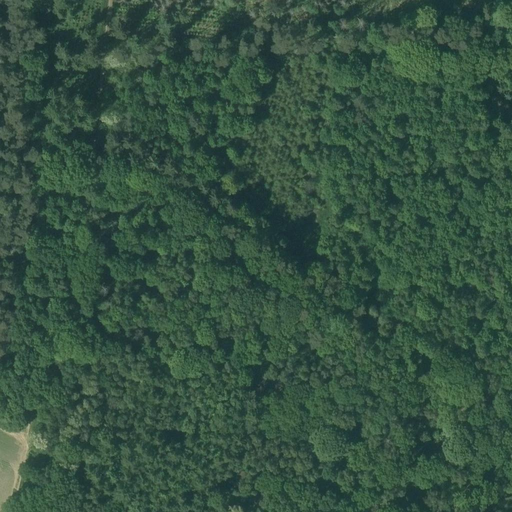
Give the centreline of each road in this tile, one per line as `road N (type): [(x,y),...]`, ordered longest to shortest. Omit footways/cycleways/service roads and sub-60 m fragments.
road 1 (track): [(111,0),(77,283),(30,443)]
road 2 (track): [(30,443),(141,511)]
